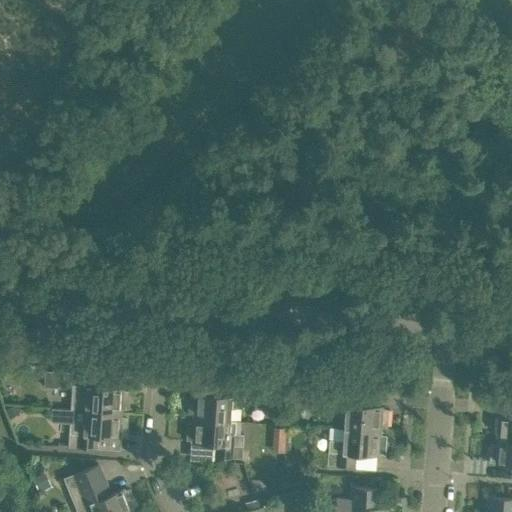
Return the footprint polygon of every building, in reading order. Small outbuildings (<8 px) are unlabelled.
[(100,374),(45,370),(44,386),(56,387),(60,384),(72,385),(71,409),(84,410),(84,411),(85,411),(121,413),(122,408),(127,408),(128,391),(123,391),(123,388),(99,386),(100,374)] [(194,414),(193,418),(230,420),(231,407),(236,408),(237,396),(246,397),(246,385),(220,383),(219,395),(195,394),(195,395),(189,394),(187,413),(194,414)] [(387,427),(388,409),(383,409),(383,407),(359,405),(360,393),(313,389),(312,401),(340,403),(339,416),(345,416),(344,428),(381,431),(382,426),(387,427)] [(15,406),(5,410),(8,417),(18,413),(15,406)] [(125,435),(126,417),(121,417),(121,413),(84,411),(84,423),(70,422),(68,446),(95,448),(96,435),(120,437),(120,434),(125,435)] [(511,416),(498,415),(496,439),(511,440),(511,416)] [(193,421),(187,421),(186,439),(192,440),(192,442),(215,443),(215,456),(242,458),(243,434),(241,434),(241,421),(230,421),(230,420),(193,418),(193,421)] [(274,428),(273,450),(284,450),(286,428),(274,428)] [(380,455),(381,431),(344,428),(343,441),(329,440),(327,464),(354,466),(355,453),(380,455)] [(511,440),(496,439),(496,444),(491,444),(490,461),(495,461),(495,464),(511,465),(511,440)] [(110,494),(98,463),(64,477),(78,511),(128,511),(133,510),(131,507),(136,505),(129,488),(125,490),(124,488),(110,494)] [(41,475),(33,479),(38,489),(46,486),(41,475)] [(264,484),(257,479),(251,480),(254,493),(266,489),(264,484)] [(380,506),(381,488),(352,486),(351,498),(336,497),(335,505),(383,509),(383,506),(380,506)] [(511,511),(511,497),(487,496),(485,511),(511,511)] [(249,510),(259,507),(258,501),(247,504),(249,510)]
